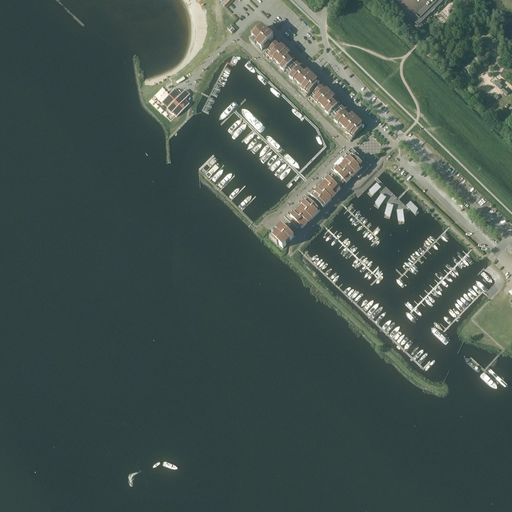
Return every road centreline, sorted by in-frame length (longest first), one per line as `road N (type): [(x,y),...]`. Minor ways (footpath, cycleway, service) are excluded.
road 1 (unclassified): [(396,156),(495,252),(508,238),(327,51)]
road 2 (residential): [(187,84),(256,12),(311,67),(327,51)]
